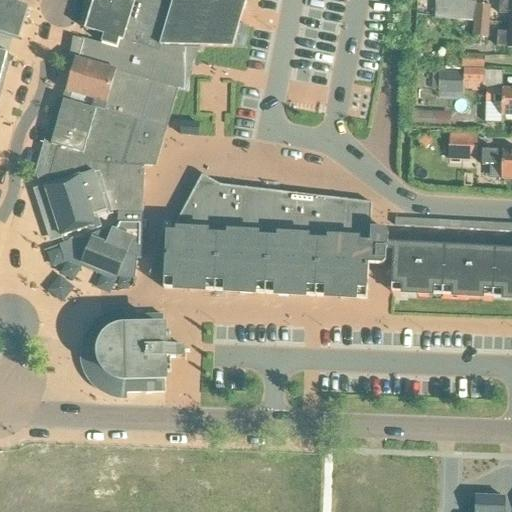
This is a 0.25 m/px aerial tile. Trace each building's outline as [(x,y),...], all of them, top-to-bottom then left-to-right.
[(0,0),(0,34),(20,40),(29,6),(3,0),(0,0)] [(104,37),(101,46),(117,49),(119,42),(159,53),(160,48),(200,49),(232,49),(246,2),(240,1),(232,0),(94,0),(85,31),(104,37)] [(510,25),(511,25),(511,0),(511,1),(511,2),(500,1),(499,15),(510,16),(510,25)] [(474,23),(489,24),(491,8),(476,6),(476,4),(435,1),(434,20),(474,23)] [(474,23),(473,38),(488,40),(489,24),(474,23)] [(511,25),(510,25),(509,35),(498,34),(497,48),(508,49),(508,50),(511,50),(511,25)] [(69,95),(66,103),(101,113),(166,132),(178,92),(184,94),(185,71),(185,51),(200,51),(200,49),(160,48),(159,53),(119,42),(117,49),(101,46),(82,40),(82,41),(84,42),(78,62),(76,61),(67,94),(69,95)] [(462,56),(462,70),(483,70),(484,57),(462,56)] [(511,91),(502,91),(502,75),(485,74),(485,72),(464,72),(463,92),(485,93),(484,102),(493,103),(493,104),(501,105),(501,118),(511,118),(511,91)] [(438,101),(461,102),(463,75),(439,73),(439,75),(431,75),(430,92),(438,92),(438,101)] [(101,113),(66,103),(64,102),(51,147),(58,148),(54,162),(144,168),(156,169),(166,132),(101,113)] [(451,114),(412,112),(411,130),(433,131),(433,130),(450,131),(451,114)] [(182,124),(181,137),(197,138),(199,126),(182,124)] [(425,152),(433,141),(426,135),(418,146),(425,152)] [(450,136),(449,161),(477,162),(477,137),(450,136)] [(511,181),(511,152),(502,153),(482,153),(481,167),(501,167),(500,181),(511,181)] [(46,189),(61,238),(95,227),(97,234),(117,228),(118,213),(142,214),(144,168),(54,162),(46,189)] [(392,246),(390,246),(388,246),(389,238),(389,236),(387,233),(384,232),(377,231),(371,231),(372,205),(221,188),(202,177),(171,234),(166,234),(166,243),(149,276),(165,277),(164,290),(367,301),(369,267),(375,267),(382,268),(384,267),(386,265),(386,264),(387,253),(392,253),(392,246)] [(97,234),(64,245),(69,260),(117,279),(135,280),(136,261),(140,261),(142,214),(118,213),(117,228),(97,234)] [(511,233),(511,225),(395,220),(395,227),(511,233)] [(511,252),(392,246),(392,253),(394,253),(392,294),(511,300),(511,252)] [(86,335),(82,347),(80,359),(82,370),(87,381),(95,391),(105,398),(108,399),(116,402),(128,403),(128,395),(167,394),(166,361),(182,361),(181,349),(165,349),(164,317),(125,318),(124,311),(113,313),(102,318),(93,326),(86,335)] [(0,462),(0,511),(246,511),(249,478),(0,462)] [(279,486),(279,511),(313,511),(314,486),(279,486)] [(335,489),(334,511),(381,511),(382,489),(335,489)] [(504,511),(505,499),(476,498),(475,511),(504,511)]
